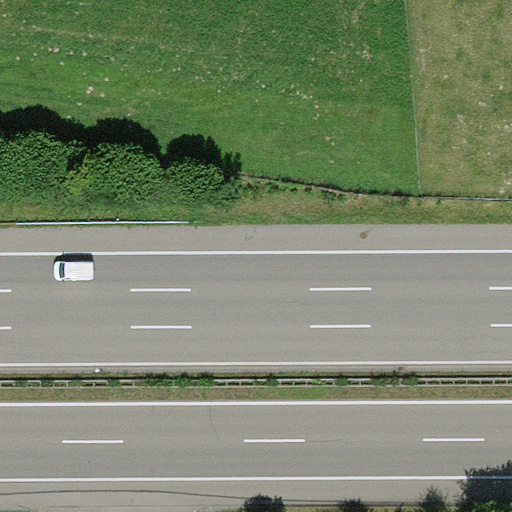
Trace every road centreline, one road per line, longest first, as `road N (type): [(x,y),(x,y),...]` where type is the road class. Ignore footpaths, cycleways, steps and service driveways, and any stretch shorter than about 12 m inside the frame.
road 1 (motorway): [(0,442),(511,439)]
road 2 (motorway): [(511,305),(0,308)]
